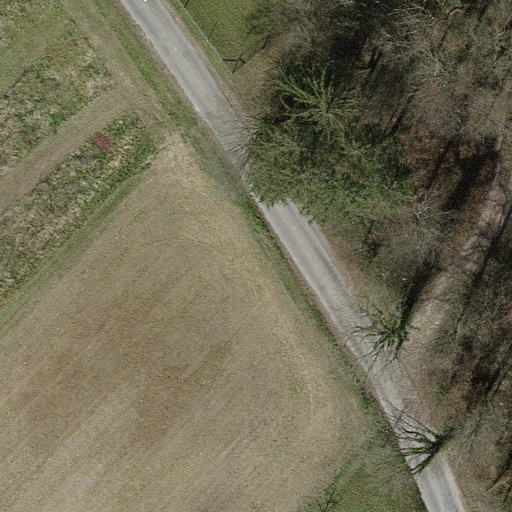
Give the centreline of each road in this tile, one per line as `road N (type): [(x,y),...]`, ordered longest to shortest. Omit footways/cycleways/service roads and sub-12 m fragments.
road 1 (track): [(446,511),(388,371),(307,241),(134,0)]
road 2 (track): [(388,371),(419,341),(510,213),(511,185)]
